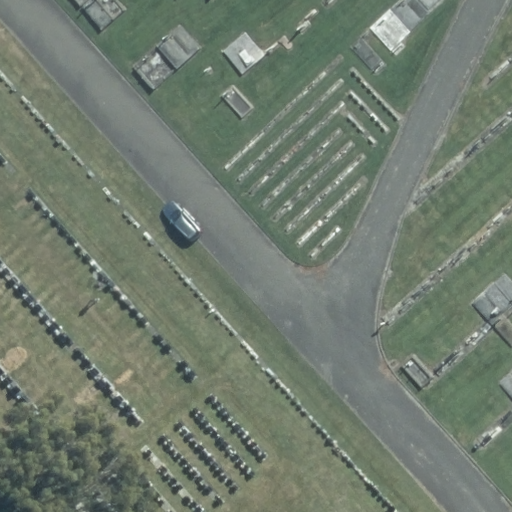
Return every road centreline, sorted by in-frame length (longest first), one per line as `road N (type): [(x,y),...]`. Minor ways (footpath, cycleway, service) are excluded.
road 1 (unclassified): [(345,351),(19,0)]
road 2 (unclassified): [(487,0),(409,151),(358,274),(345,351)]
road 3 (unclassified): [(487,511),(345,351)]
